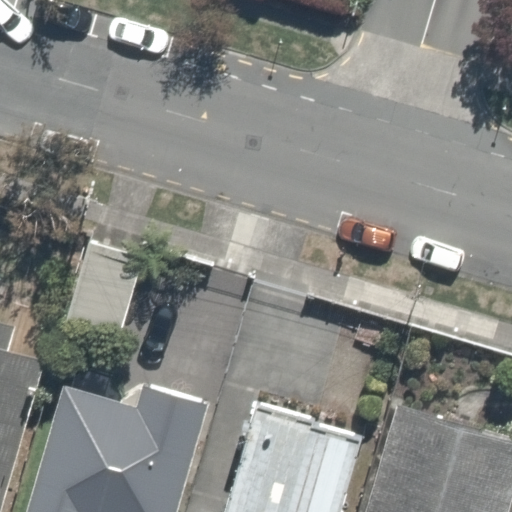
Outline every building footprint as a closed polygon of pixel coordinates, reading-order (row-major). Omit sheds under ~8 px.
[(164,259),(103,239),(74,323),(135,344),(164,259)] [(0,511),(21,511),(69,357),(0,335),(0,511)] [(137,400),(79,383),(40,511),(193,511),(227,400),(144,375),(137,400)] [(275,408),(243,511),(370,511),(392,443),(275,408)] [(392,443),(370,511),(511,511),(511,442),(402,409),(392,443)]
